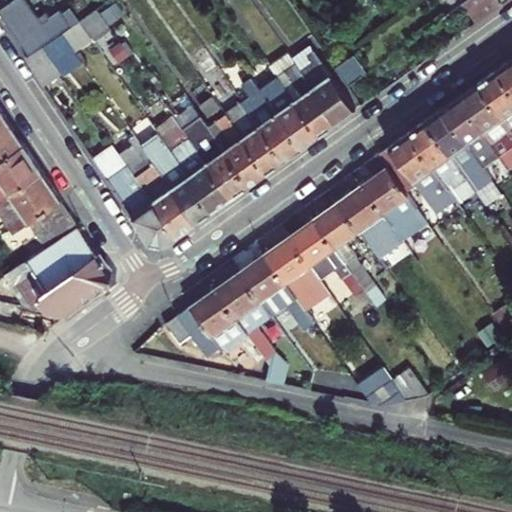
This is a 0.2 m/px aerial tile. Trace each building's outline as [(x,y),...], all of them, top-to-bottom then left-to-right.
[(40,18),(26,0),(15,0),(0,11),(0,12),(21,41),(42,27),(52,41),(62,34),(73,27),(62,12),(52,19),(47,13),(40,18)] [(466,0),(462,3),(476,23),(509,0),(466,0)] [(98,9),(80,22),(93,40),(94,41),(112,29),(98,9)] [(62,34),(75,53),(93,40),(80,22),(73,27),(62,34)] [(21,41),(31,56),(44,47),(52,41),(42,27),(21,41)] [(154,51),(139,30),(127,39),(134,50),(140,46),(147,55),(154,51)] [(44,47),(62,73),(66,69),(70,73),(82,63),(75,53),(62,34),(52,41),(44,47)] [(62,73),(44,47),(31,56),(28,58),(45,84),(62,73)] [(315,51),(309,56),(312,60),(299,69),(337,122),(355,109),(315,51)] [(279,77),(296,65),(289,55),(272,67),(279,77)] [(309,56),(296,65),(299,69),(312,60),(309,56)] [(349,58),(335,69),(348,87),(363,77),(349,58)] [(511,59),(497,70),(511,91),(511,59)] [(319,134),(337,122),(299,69),(296,65),(279,77),(319,134)] [(478,83),(511,130),(511,91),(497,70),(478,83)] [(319,134),(279,77),(261,90),(301,147),(319,134)] [(284,160),(301,147),(261,90),(253,79),(244,85),(252,97),(243,103),(253,116),(284,160)] [(511,130),(478,83),(459,97),(500,156),(511,171),(511,130)] [(221,107),(214,97),(202,105),(209,115),(221,107)] [(500,156),(459,97),(442,109),(484,167),(500,156)] [(226,114),(267,171),(284,160),(253,116),(243,103),(226,114)] [(442,109),(426,121),(467,179),(477,193),(489,184),(479,171),(484,167),(442,109)] [(248,185),(267,171),(226,114),(208,127),(218,141),(225,151),(248,185)] [(213,209),(231,196),(207,163),(191,139),(183,129),(174,117),(156,129),(161,136),(213,209)] [(183,129),(191,139),(199,134),(209,147),(218,141),(208,127),(201,118),(183,129)] [(0,163),(24,146),(6,119),(0,122),(0,163)] [(426,121),(408,133),(450,190),(467,179),(426,121)] [(122,144),(127,151),(133,147),(129,139),(134,136),(128,127),(114,135),(121,145),(122,144)] [(407,191),(412,187),(417,184),(427,198),(422,201),(426,206),(433,202),(440,211),(457,200),(450,190),(408,133),(380,153),(389,165),(407,191)] [(199,134),(191,139),(207,163),(225,151),(218,141),(209,147),(199,134)] [(177,235),(195,222),(143,149),(134,136),(129,139),(133,147),(127,151),(121,155),(128,166),(177,235)] [(213,209),(161,136),(143,149),(195,222),(213,209)] [(113,145),(94,158),(108,179),(128,166),(121,155),(113,145)] [(0,203),(11,196),(43,174),(24,146),(0,163),(0,203)] [(248,185),(225,151),(207,163),(231,196),(248,185)] [(407,191),(389,165),(363,184),(413,253),(422,247),(408,226),(402,218),(419,207),(407,191)] [(177,235),(128,166),(108,179),(149,242),(157,242),(164,244),(177,235)] [(493,181),(484,167),(479,171),(489,184),(493,181)] [(11,196),(0,203),(0,212),(15,235),(30,225),(47,249),(57,242),(49,231),(40,217),(62,202),(43,174),(11,196)] [(413,253),(363,184),(339,201),(360,230),(368,243),(384,231),(403,259),(413,253)] [(417,184),(412,187),(422,201),(427,198),(417,184)] [(360,230),(339,201),(315,218),(363,287),(377,307),(387,299),(357,257),(357,255),(346,240),(360,230)] [(40,217),(49,231),(71,215),(62,202),(40,217)] [(402,218),(408,226),(424,215),(419,207),(402,218)] [(71,215),(49,231),(57,242),(79,227),(71,215)] [(315,218),(290,235),(311,265),(321,279),(337,269),(354,294),(363,287),(315,218)] [(110,274),(79,227),(57,242),(47,249),(13,273),(29,296),(27,308),(66,315),(106,286),(110,274)] [(321,279),(311,265),(290,235),(265,253),(304,307),(329,290),(321,279)] [(265,253),(241,270),(272,314),(288,303),(306,328),(315,322),(304,307),(265,253)] [(241,270),(216,288),(265,357),(269,363),(266,380),(284,384),(289,359),(280,346),(274,350),(257,325),(272,314),(241,270)] [(191,305),(220,346),(229,360),(245,348),(256,363),(265,357),(216,288),(191,305)] [(511,304),(495,316),(505,329),(511,324),(511,304)] [(207,355),(220,346),(191,305),(177,315),(192,336),(207,355)] [(166,323),(180,344),(192,336),(177,315),(166,323)] [(365,379),(383,405),(407,399),(393,380),(383,366),(365,379)] [(410,369),(393,380),(407,399),(429,394),(410,369)]
